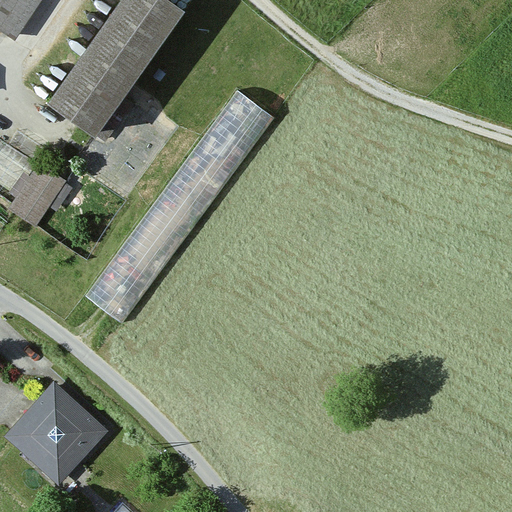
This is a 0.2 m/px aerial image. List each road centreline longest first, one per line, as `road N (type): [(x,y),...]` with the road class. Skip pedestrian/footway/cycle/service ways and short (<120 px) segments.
road 1 (residential): [(0,296),(75,347),(235,511)]
road 2 (track): [(511,137),(361,86),(265,0)]
